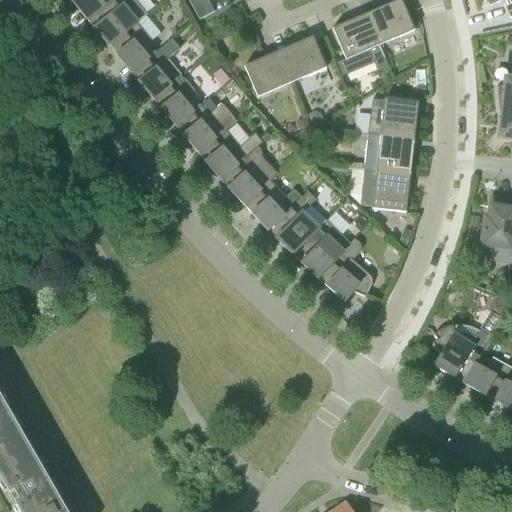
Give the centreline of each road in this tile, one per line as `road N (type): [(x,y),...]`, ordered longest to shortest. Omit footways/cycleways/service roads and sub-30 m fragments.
road 1 (residential): [(358,376),(181,213),(5,0)]
road 2 (residential): [(358,376),(424,266),(449,162)]
road 3 (residential): [(477,511),(300,462)]
road 4 (residential): [(511,465),(358,376)]
road 5 (residential): [(449,162),(451,71),(435,0)]
